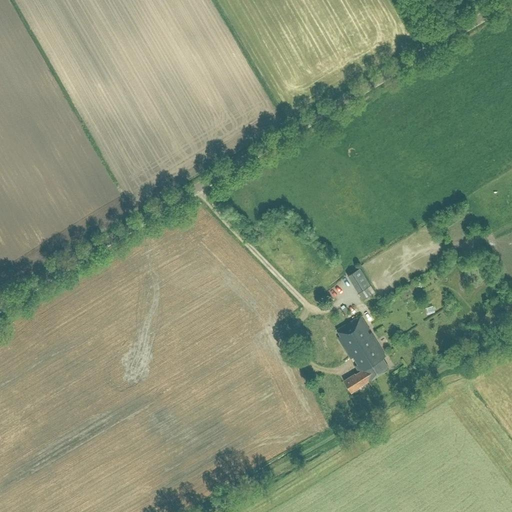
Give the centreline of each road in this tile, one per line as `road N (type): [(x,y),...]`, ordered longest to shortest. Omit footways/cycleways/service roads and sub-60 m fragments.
road 1 (unclassified): [(0,308),(510,0)]
road 2 (track): [(205,511),(511,328)]
road 3 (track): [(195,187),(308,305),(342,304)]
